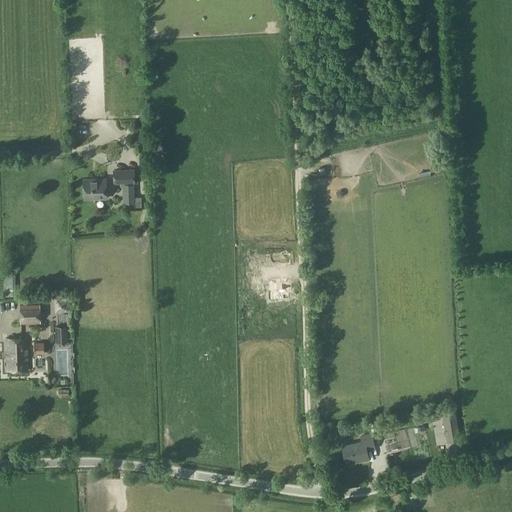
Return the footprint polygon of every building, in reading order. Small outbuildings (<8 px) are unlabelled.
[(361,161),(362,176),(370,176),(369,160),(361,161)] [(134,202),(133,182),(133,171),(117,171),(117,182),(126,182),(126,202),(134,202)] [(84,198),(106,198),(106,179),(84,180),(84,198)] [(287,266),(286,253),(247,254),(247,263),(250,263),(251,283),(259,283),(258,267),(287,266)] [(263,299),(261,299),(261,307),(269,307),(269,316),(281,316),(281,297),(278,297),(278,293),(288,293),(288,271),(270,271),(271,297),(263,296),(263,299)] [(4,296),(14,296),(14,275),(4,275),(4,296)] [(69,297),(54,297),(55,312),(69,312),(69,297)] [(21,323),(39,323),(38,305),(21,306),(21,323)] [(56,341),(67,341),(67,326),(56,326),(56,341)] [(8,371),(28,371),(27,338),(7,338),(8,371)] [(35,352),(45,352),(45,342),(35,342),(35,352)] [(448,440),(459,438),(454,408),(443,410),(448,440)] [(355,462),(369,459),(366,447),(378,445),(375,432),(363,435),(365,441),(342,446),(346,462),(355,460),(355,462)]
